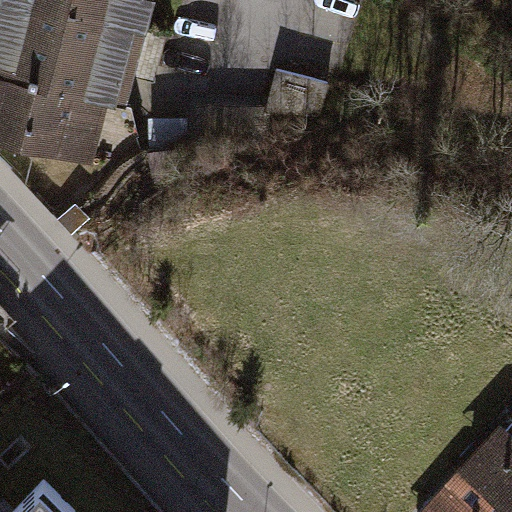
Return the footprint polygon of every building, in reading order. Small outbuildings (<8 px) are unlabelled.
[(0,0),(0,2),(132,35),(140,0),(0,0)] [(0,76),(102,101),(115,104),(132,35),(0,2),(0,76)] [(0,134),(88,156),(102,101),(0,76),(0,134)] [(511,511),(511,388),(446,465),(502,511),(511,511)] [(502,511),(446,465),(406,511),(502,511)] [(54,511),(36,494),(16,511),(54,511)]
